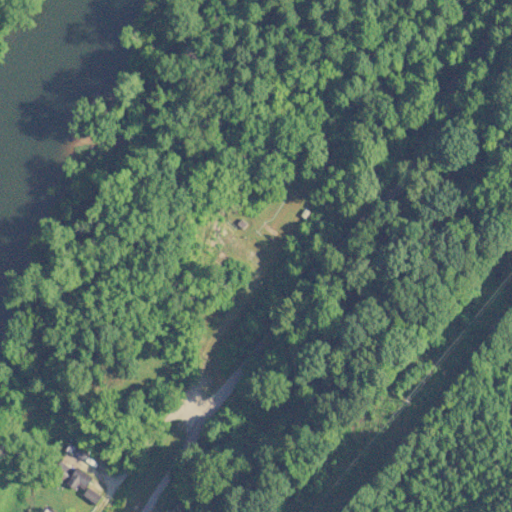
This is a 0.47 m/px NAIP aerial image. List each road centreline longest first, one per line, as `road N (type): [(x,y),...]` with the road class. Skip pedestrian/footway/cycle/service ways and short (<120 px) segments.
road 1 (residential): [(143,511),(273,324),(404,179),(511,0)]
road 2 (residential): [(94,511),(170,407),(252,270)]
